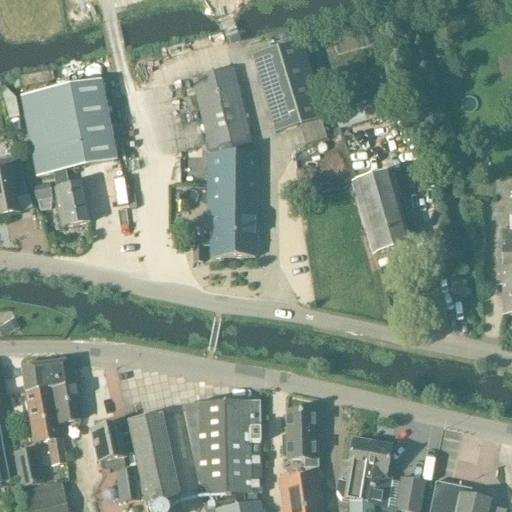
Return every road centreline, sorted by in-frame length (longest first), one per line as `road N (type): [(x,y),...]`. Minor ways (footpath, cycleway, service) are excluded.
road 1 (tertiary): [(0,349),(64,346),(208,369),(511,436)]
road 2 (unclassified): [(511,361),(0,264)]
road 3 (unknown): [(165,362),(195,511)]
